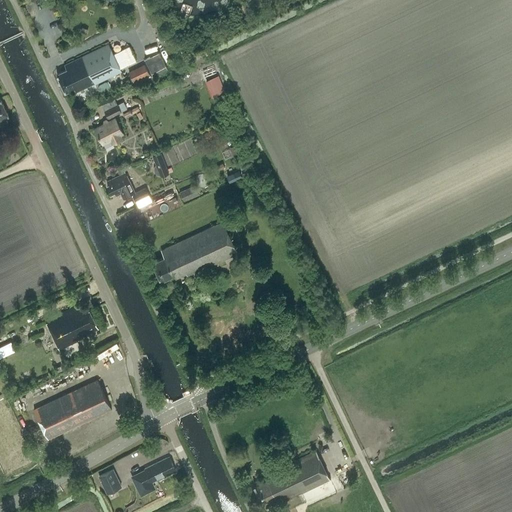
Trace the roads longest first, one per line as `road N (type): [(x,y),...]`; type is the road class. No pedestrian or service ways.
road 1 (residential): [(198,390),(12,0)]
road 2 (tertiary): [(162,420),(145,400),(135,355),(0,65)]
road 3 (tertiary): [(205,399),(511,253)]
road 4 (tertiary): [(0,509),(162,420)]
road 5 (unclassified): [(249,511),(205,399)]
